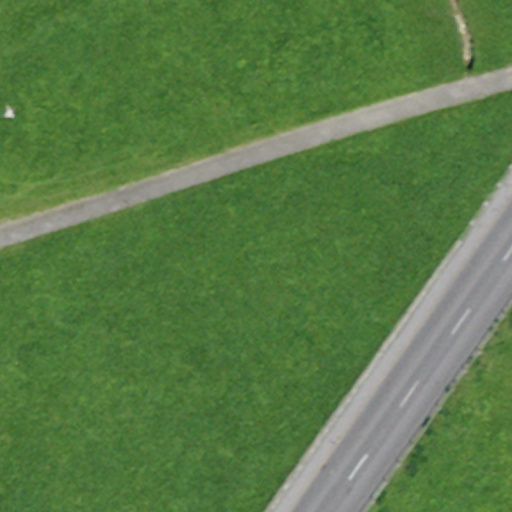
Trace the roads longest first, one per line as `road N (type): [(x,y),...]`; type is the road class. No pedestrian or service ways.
road 1 (track): [(0,242),(511,81)]
road 2 (secondary): [(324,511),(511,245)]
